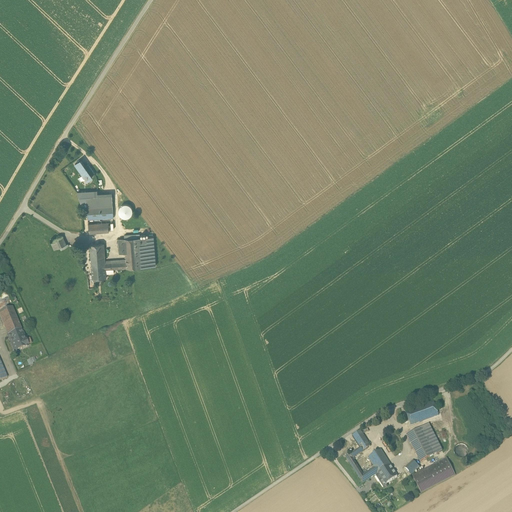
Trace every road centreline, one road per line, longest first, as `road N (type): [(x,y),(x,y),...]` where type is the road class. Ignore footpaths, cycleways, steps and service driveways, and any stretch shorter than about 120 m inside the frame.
road 1 (unclassified): [(511,350),(475,378),(378,414),(233,511)]
road 2 (unclassified): [(151,0),(0,242)]
